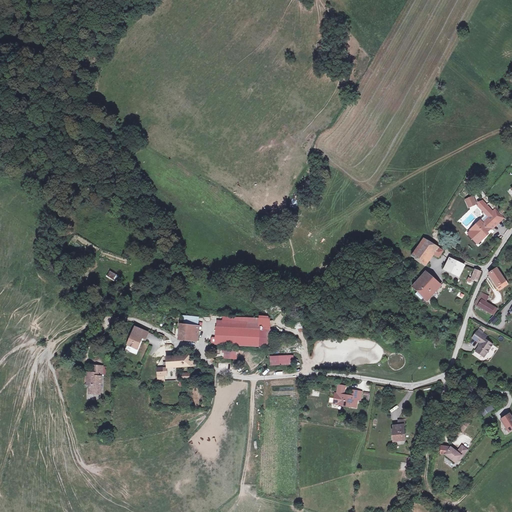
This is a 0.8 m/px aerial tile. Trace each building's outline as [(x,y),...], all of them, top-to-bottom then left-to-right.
[(473,197),(465,200),(469,208),(476,205),(473,197)] [(498,222),(491,216),(489,218),(487,216),(481,222),(480,220),(476,224),(477,225),(474,228),(474,234),(478,238),(481,235),(484,238),(488,234),(487,232),(487,229),(489,227),(491,228),(491,229),(498,222)] [(436,250),(441,254),(443,251),(424,239),(419,246),(433,254),(436,250)] [(415,251),(428,261),(433,254),(419,246),(415,251)] [(415,251),(412,256),(418,261),(425,266),(428,261),(415,251)] [(449,259),(444,269),(459,276),(464,266),(449,259)] [(497,268),(489,274),(499,290),(508,284),(505,280),(503,278),(497,268)] [(475,269),(471,279),(477,281),(481,272),(475,269)] [(441,286),(425,272),(423,274),(424,274),(433,283),(435,283),(435,286),(438,289),(441,286)] [(423,274),(412,287),(417,292),(415,294),(421,300),(423,297),(427,301),(434,293),(437,294),(437,290),(438,289),(435,286),(435,283),(433,283),(424,274),(423,274)] [(481,293),(475,304),(491,314),(495,307),(486,302),(488,297),(481,293)] [(216,327),(259,329),(260,323),(217,321),(216,327)] [(180,324),(179,339),(180,339),(180,338),(191,339),(191,340),(196,341),(198,326),(180,324)] [(135,327),(127,345),(135,348),(137,344),(139,345),(141,341),(139,340),(140,337),(142,338),(145,339),(148,332),(135,327)] [(215,340),(215,344),(258,347),(259,329),(216,327),(215,340)] [(479,329),(473,338),(481,344),(476,351),(477,352),(481,355),(484,357),(492,345),(484,339),(487,336),(483,333),(484,332),(479,329)] [(189,355),(174,356),(176,368),(196,366),(195,360),(190,360),(189,355)] [(285,365),(285,369),(293,369),(292,355),(270,355),(270,365),(285,365)] [(166,357),(167,368),(174,368),(173,356),(166,357)] [(89,394),(100,394),(101,374),(102,374),(103,371),(103,366),(96,366),(95,373),(88,373),(88,376),(90,376),(90,385),(89,394)] [(338,403),(339,405),(355,407),(356,400),(360,400),(361,392),(353,390),(352,396),(343,395),(344,391),(338,390),(337,394),(335,393),(334,404),(336,404),(338,403)] [(487,407),(481,411),(484,415),(490,411),(487,407)] [(501,420),(509,432),(511,430),(511,418),(509,414),(501,420)] [(466,421),(460,429),(463,431),(468,423),(466,421)] [(404,440),(403,425),(399,425),(393,426),(394,430),(392,430),(393,436),(394,436),(395,441),(404,440)] [(445,454),(445,455),(456,463),(458,459),(460,460),(467,450),(462,446),(457,452),(451,447),(441,446),(440,454),(445,454)]
